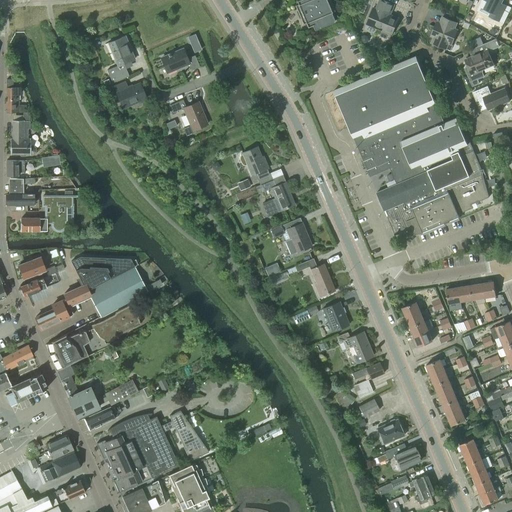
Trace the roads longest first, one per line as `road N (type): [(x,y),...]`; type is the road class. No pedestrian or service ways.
road 1 (secondary): [(362,275),(292,116),(219,0)]
road 2 (secondary): [(462,511),(362,275)]
road 3 (residential): [(391,262),(321,96),(328,83),(356,72)]
road 4 (tertiary): [(79,440),(3,257)]
road 5 (residential): [(511,125),(486,130),(473,121),(449,66),(416,50),(408,31),(421,0)]
road 6 (residential): [(79,440),(130,413),(205,402)]
